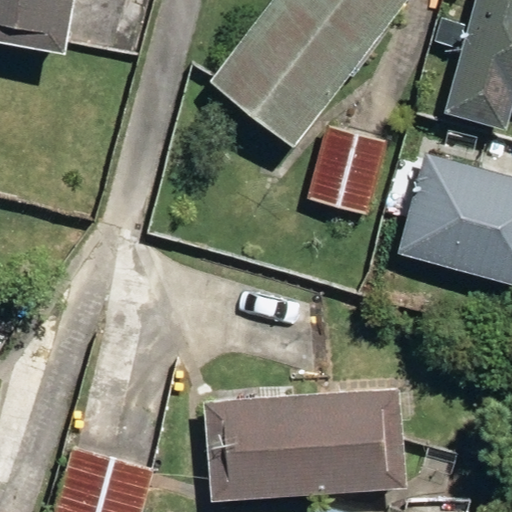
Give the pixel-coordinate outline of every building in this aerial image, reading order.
[(0,0),(0,28),(65,40),(71,0),(0,0)] [(264,0),(210,72),(294,136),(396,0),(264,0)] [(511,0),(471,0),(445,101),(505,117),(511,92),(511,0)] [(311,191),(366,205),(385,133),(328,118),(311,191)] [(398,254),(511,286),(511,177),(427,153),(398,254)] [(207,395),(215,492),(405,476),(398,379),(207,395)] [(51,511),(139,511),(153,459),(70,438),(51,511)] [(308,511),(379,511),(314,494),(308,511)]
